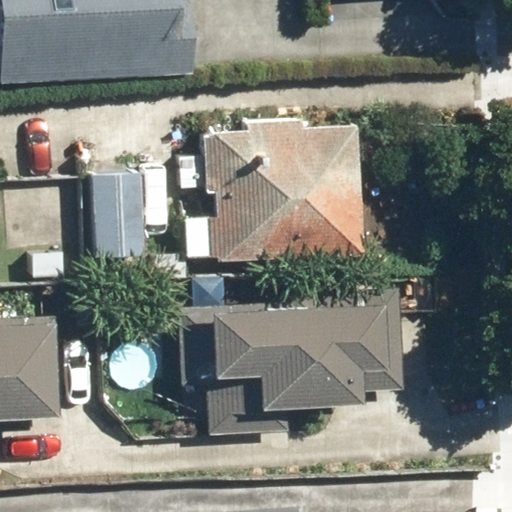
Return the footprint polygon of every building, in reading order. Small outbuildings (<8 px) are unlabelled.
[(0,0),(0,73),(181,68),(178,0),(0,0)] [(203,253),(349,249),(345,118),(293,119),(293,112),(232,113),(232,122),(190,123),(191,187),(203,186),(203,208),(172,209),(174,252),(203,251),(203,253)] [(83,251),(133,250),(130,168),(80,169),(83,251)] [(391,383),(387,284),(279,288),(279,298),(167,302),(170,380),(195,379),(197,429),(282,426),(281,400),(350,397),(350,385),(391,383)] [(0,409),(50,407),(47,315),(0,316),(0,409)]
